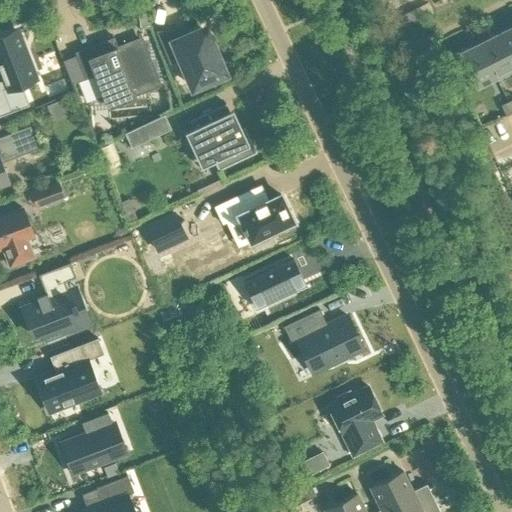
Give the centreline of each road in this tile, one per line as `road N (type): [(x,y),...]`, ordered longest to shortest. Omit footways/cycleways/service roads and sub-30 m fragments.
road 1 (residential): [(261,0),(504,511)]
road 2 (unknown): [(511,275),(486,205),(487,178),(511,147)]
